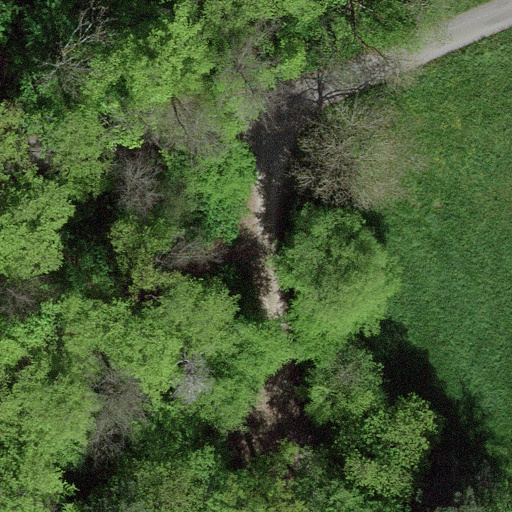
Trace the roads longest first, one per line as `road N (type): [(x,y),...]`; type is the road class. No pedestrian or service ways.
road 1 (unclassified): [(511,18),(320,91),(0,162)]
road 2 (track): [(322,511),(272,367),(261,244),(270,100)]
road 3 (track): [(263,198),(35,345),(0,380)]
